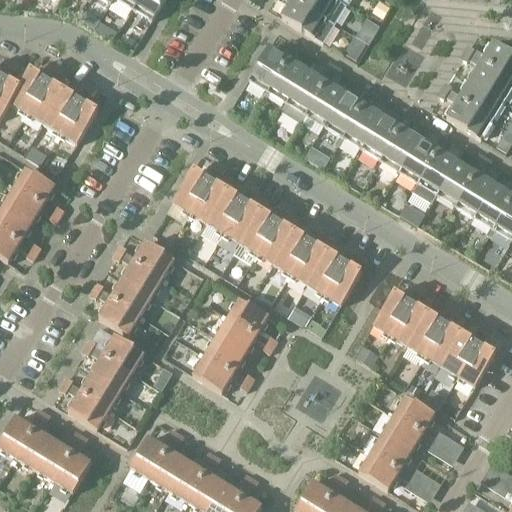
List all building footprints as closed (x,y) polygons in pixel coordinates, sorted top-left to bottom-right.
[(97,0),(110,8),(114,2),(113,2),(114,0),(97,0)] [(114,0),(113,2),(114,2),(132,13),(140,0),(114,0)] [(140,0),(132,13),(152,25),(167,0),(140,0)] [(338,4),(330,0),(280,0),(281,0),(291,7),(294,3),(326,23),(338,4)] [(314,42),(326,23),(294,3),(291,7),(282,22),(314,42)] [(108,29),(103,37),(113,42),(117,34),(108,29)] [(287,49),(290,50),(298,55),(300,57),(304,50),(291,42),(287,49)] [(468,63),(479,70),(481,66),(511,85),(511,58),(493,47),(483,62),(479,60),(481,56),(474,52),(474,53),(468,63)] [(468,63),(474,53),(468,49),(460,62),(466,66),(468,63)] [(290,50),(283,61),(287,63),(267,96),(286,107),(306,75),(291,66),(298,55),(290,50)] [(287,63),(283,61),(268,52),(248,84),(267,96),(287,63)] [(2,67),(5,68),(13,73),(15,75),(19,68),(6,60),(2,67)] [(46,70),(49,72),(57,76),(59,78),(63,71),(50,63),(46,70)] [(329,65),(328,67),(325,72),(328,73),(335,78),(338,80),(342,73),(329,65)] [(511,85),(481,66),(479,70),(469,85),(504,106),(511,92),(511,85)] [(13,73),(5,68),(0,76),(0,79),(2,81),(0,85),(0,123),(10,108),(19,91),(6,84),(13,73)] [(26,118),(43,128),(63,95),(50,87),(57,76),(49,72),(43,82),(46,84),(26,118)] [(328,73),(321,84),(325,86),(305,119),(324,130),(344,98),(329,89),(335,78),(328,73)] [(29,74),(19,91),(10,108),(26,118),(46,84),(43,82),(29,74)] [(325,86),(321,84),(306,75),(286,107),(305,119),(325,86)] [(80,91),(82,92),(90,97),(93,98),(97,92),(84,84),(80,91)] [(492,125),(504,106),(469,85),(460,100),(450,93),(445,101),(455,107),(458,104),(492,125)] [(451,91),(447,88),(445,87),(437,99),(443,103),(445,101),(450,93),(451,91)] [(366,88),(365,90),(362,95),(365,96),(373,101),(375,103),(379,96),(366,88)] [(82,92),(76,103),(80,105),(59,138),(77,149),(97,116),(84,107),(90,97),(82,92)] [(63,95),(43,128),(59,138),(80,105),(76,103),(63,95)] [(345,144),(361,153),(381,121),(366,112),(373,101),(365,96),(359,107),(362,109),(338,149),(340,151),(345,144)] [(362,109),(359,107),(344,98),(324,130),(339,140),(335,147),(338,149),(362,109)] [(458,104),(455,107),(446,123),(480,144),(492,125),(458,104)] [(413,126),(416,121),(417,119),(404,111),(400,118),(403,119),(410,124),(413,126)] [(380,165),(399,176),(419,144),(404,135),(410,124),(403,119),(396,130),(400,132),(380,165)] [(400,132),(396,130),(381,121),(361,153),(380,165),(400,132)] [(437,141),(440,142),(448,147),(450,148),(454,142),(441,134),(437,141)] [(437,155),(417,188),(436,199),(456,167),(441,158),(448,147),(440,142),(434,153),(437,155)] [(437,155),(434,153),(419,144),(399,176),(417,188),(437,155)] [(488,172),(491,167),(492,165),(479,157),(475,164),(478,165),(485,170),(488,172)] [(214,164),(212,166),(210,170),(212,172),(220,176),(223,178),(227,171),(214,164)] [(455,211),(474,222),(494,190),(479,181),(485,170),(478,165),(471,176),(475,178),(455,211)] [(456,167),(436,199),(455,211),(475,178),(471,176),(456,167)] [(206,228),(227,195),(214,187),(220,176),(212,172),(206,182),(210,185),(189,218),(206,228)] [(25,173),(13,193),(42,211),(45,207),(54,191),(25,173)] [(206,182),(192,174),(172,207),(189,218),(210,185),(206,182)] [(256,198),(259,194),(260,192),(247,184),(243,190),(246,192),(253,197),(256,198)] [(511,201),(511,200),(509,199),(494,190),(474,222),(492,234),(511,201)] [(253,197),(246,192),(239,203),(243,205),(223,238),(239,248),(260,215),(247,207),(253,197)] [(13,193),(2,211),(31,229),(40,214),(51,221),(55,213),(45,207),(42,211),(13,193)] [(511,201),(492,234),(511,245),(511,244),(511,193),(509,199),(511,200),(511,201)] [(243,205),(239,203),(227,195),(206,228),(223,238),(243,205)] [(289,219),(292,214),(293,212),(281,204),(276,211),(279,212),(287,217),(289,219)] [(31,229),(2,211),(0,214),(0,235),(19,248),(22,244),(31,229)] [(63,214),(61,213),(57,211),(55,213),(51,221),(49,224),(56,227),(63,214)] [(273,269),(293,236),(280,228),(287,217),(279,212),(273,223),(276,225),(256,259),(273,269)] [(276,225),(273,223),(260,215),(239,248),(256,259),(276,225)] [(310,231),(313,233),(320,238),(323,239),(327,233),(314,225),(310,231)] [(306,289),(327,256),(314,248),(320,238),(313,233),(306,244),(310,246),(290,279),(306,289)] [(32,251),(22,244),(19,248),(0,235),(0,262),(8,267),(17,252),(28,258),(32,251)] [(293,236),(273,269),(290,279),(310,246),(306,244),(293,236)] [(348,245),(346,248),(344,252),(346,253),(354,258),(356,260),(360,253),(348,245)] [(133,266),(162,284),(174,264),(145,246),(135,262),(124,256),(120,263),(130,270),(133,266)] [(34,248),(32,251),(28,258),(26,261),(33,265),(41,252),(34,248)] [(118,266),(120,263),(124,256),(126,253),(120,249),(112,262),(118,266)] [(354,258),(346,253),(339,264),(343,266),(323,300),(340,310),(361,277),(347,269),(354,258)] [(327,256),(306,289),(323,300),(343,266),(339,264),(327,256)] [(133,266),(130,270),(121,285),(151,302),(162,284),(133,266)] [(101,293),(97,301),(108,307),(110,303),(139,321),(151,302),(121,285),(112,299),(101,293)] [(89,299),(91,301),(95,303),(97,301),(101,293),(103,290),(97,286),(89,299)] [(414,286),(413,288),(410,293),(413,294),(421,299),(423,301),(427,294),(414,286)] [(410,307),(390,340),(407,351),(427,317),(414,310),(421,299),(413,294),(406,305),(410,307)] [(393,297),(373,330),(390,340),(410,307),(406,305),(393,297)] [(110,303),(108,307),(98,323),(127,340),(139,321),(110,303)] [(256,341),(258,337),(268,322),(238,304),(227,323),(256,341)] [(444,313),(446,315),(454,319),(457,321),(461,314),(448,307),(444,313)] [(454,319),(446,315),(440,325),(444,328),(423,361),(440,371),(461,338),(448,330),(454,319)] [(427,317),(407,351),(423,361),(444,328),(440,325),(427,317)] [(264,351),(269,344),(258,337),(256,341),(227,323),(215,342),(245,360),(254,345),(264,351)] [(490,341),(493,337),(494,335),(481,327),(477,334),(480,335),(488,340),(490,341)] [(314,337),(321,342),(326,333),(319,329),(314,337)] [(474,392),(494,359),(481,350),(488,340),(480,335),(474,346),(477,348),(457,381),(474,392)] [(461,338),(440,371),(457,381),(477,348),(474,346),(461,338)] [(131,378),(143,359),(114,341),(105,356),(94,350),(89,357),(100,364),(102,360),(131,378)] [(277,345),(275,344),(270,341),(269,344),(264,351),(263,354),(269,358),(277,345)] [(245,360),(215,342),(204,361),(250,389),(254,383),(248,379),(246,381),(235,375),(245,360)] [(88,360),(89,357),(94,350),(95,347),(89,343),(81,356),(88,360)] [(362,351),(356,361),(370,369),(376,360),(362,351)] [(91,379),(120,397),(131,378),(102,360),(100,364),(91,379)] [(240,392),(244,394),(246,396),(250,389),(204,361),(192,380),(221,398),(231,382),(241,389),(240,392)] [(120,397),(91,379),(82,394),(71,387),(73,385),(66,381),(62,387),(109,415),(120,397)] [(77,401),(67,417),(97,435),(109,415),(62,387),(58,394),(65,398),(66,395),(77,401)] [(393,421),(439,449),(443,443),(437,439),(435,441),(425,435),(434,419),(405,401),(393,421)] [(0,444),(0,453),(15,463),(44,416),(37,412),(33,419),(36,420),(30,431),(14,422),(0,444)] [(15,463),(34,474),(52,445),(37,436),(44,425),(46,427),(50,420),(44,416),(15,463)] [(439,449),(393,421),(382,439),(411,457),(420,442),(431,449),(429,451),(435,455),(439,449)] [(129,472),(149,483),(177,437),(170,433),(166,440),(169,441),(163,452),(147,442),(129,472)] [(34,474),(53,486),(81,439),(75,435),(71,442),(74,443),(67,454),(52,445),(34,474)] [(177,437),(149,483),(167,495),(185,466),(170,456),(177,446),(179,447),(183,441),(177,437)] [(72,497),(90,468),(75,459),(81,448),(84,450),(88,443),(81,439),(53,486),(72,497)] [(411,457),(382,439),(370,458),(416,486),(420,480),(414,476),(412,479),(402,472),(411,457)] [(511,458),(511,442),(508,440),(507,441),(508,442),(503,451),(501,451),(501,452),(511,458)] [(167,495),(186,506),(214,460),(208,456),(204,462),(207,464),(200,475),(185,466),(167,495)] [(416,486),(370,458),(358,478),(387,495),(397,480),(408,486),(406,489),(412,493),(416,486)] [(214,460),(186,506),(195,511),(208,511),(223,488),(208,479),(214,469),(217,470),(221,464),(214,460)] [(295,511),(322,511),(342,481),(335,477),(331,484),(334,485),(327,496),(312,486),(295,511)] [(208,511),(234,511),(252,483),(246,479),(242,485),(244,487),(238,498),(223,488),(208,511)] [(322,511),(348,511),(350,510),(335,501),(341,490),(344,491),(348,485),(342,481),(322,511)] [(254,493),(258,488),(258,487),(252,483),(234,511),(260,511),(261,511),(245,502),(252,491),(254,493)] [(511,511),(511,493),(504,488),(500,495),(507,499),(508,496),(511,498),(511,511)] [(348,511),(374,511),(379,504),(372,500),(369,507),(371,508),(368,511),(353,511),(350,510),(348,511)]
